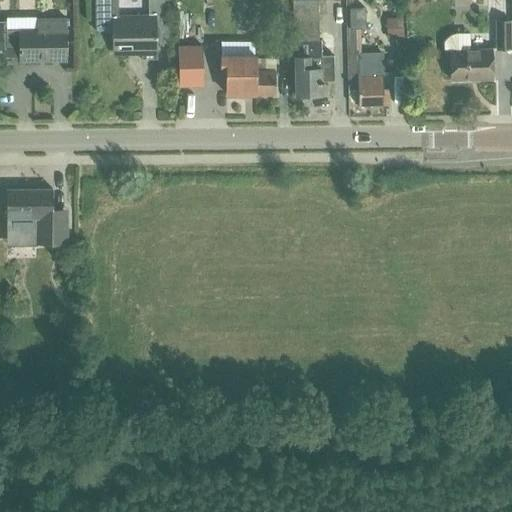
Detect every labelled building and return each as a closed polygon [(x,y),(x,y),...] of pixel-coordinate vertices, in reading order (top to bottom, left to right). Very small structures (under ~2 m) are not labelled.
[(149,0),(150,12),(150,18),(114,18),(113,0),(92,0),(93,30),(110,29),(110,51),(141,50),(141,60),(156,59),(156,48),(168,48),(167,12),(166,0),(149,0)] [(316,40),(315,0),(292,0),(294,94),(309,94),(309,97),(322,96),(322,85),(320,85),(320,81),(321,81),(321,79),(333,79),(332,56),(319,56),(319,40),(316,40)] [(390,34),(390,14),(376,14),(377,34),(390,34)] [(404,38),(403,19),(390,20),(391,38),(404,38)] [(38,30),(17,31),(5,31),(5,23),(0,23),(0,59),(18,59),(18,63),(67,61),(66,29),(66,21),(38,21),(38,30)] [(494,51),(508,50),(508,22),(494,22),(494,51)] [(357,105),(388,104),(387,89),(381,89),(380,52),(356,53),(356,27),(347,27),(349,89),(357,89),(357,105)] [(489,49),(472,49),(472,34),(459,34),(455,34),(451,36),(448,39),(445,42),(444,47),(444,52),(448,52),(448,80),(489,80),(489,49)] [(203,63),(202,46),(189,46),(178,46),(179,87),(188,86),(203,86),(203,63)] [(256,85),(256,58),(256,56),(254,56),(243,56),(227,56),(227,57),(221,57),(221,71),(227,71),(227,95),(244,95),(255,95),(256,95),(256,85)] [(275,83),(276,71),(266,71),(266,60),(266,58),(256,58),(256,85),(256,95),(257,95),(264,95),(275,95),(275,87),(275,83)] [(16,217),(19,217),(19,227),(23,231),(43,231),(43,245),(74,245),(74,215),(60,215),(60,190),(16,190),(16,217)]
